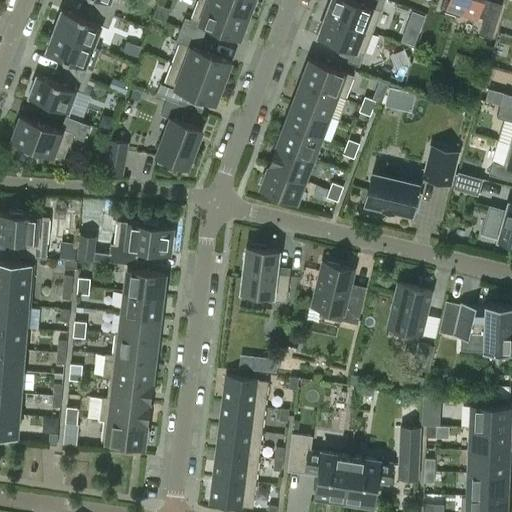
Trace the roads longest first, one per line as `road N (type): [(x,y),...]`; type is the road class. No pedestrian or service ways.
road 1 (residential): [(176,511),(215,203)]
road 2 (residential): [(511,275),(215,203)]
road 3 (residential): [(215,203),(291,0)]
